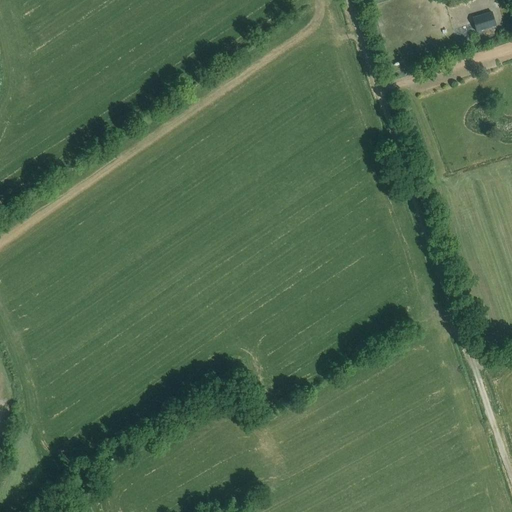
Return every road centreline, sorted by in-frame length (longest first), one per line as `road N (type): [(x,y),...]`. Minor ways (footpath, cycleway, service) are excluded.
road 1 (track): [(511,477),(377,89)]
road 2 (track): [(349,0),(377,89),(511,43)]
